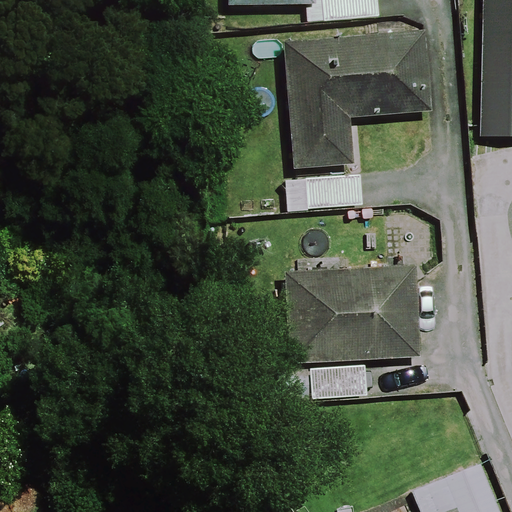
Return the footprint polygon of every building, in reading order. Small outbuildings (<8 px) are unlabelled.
[(222,0),(223,13),(310,11),(310,0),(222,0)] [(372,0),(316,0),(318,25),(374,21),(372,0)] [(422,113),(415,39),(279,50),(289,175),(298,175),(301,216),(357,211),(349,119),(422,113)] [(511,313),(511,242),(473,246),(479,316),(511,313)] [(411,365),(406,272),(281,278),(285,370),(304,370),(306,405),(361,402),(359,367),(411,365)] [(496,511),(477,465),(421,488),(431,511),(496,511)]
